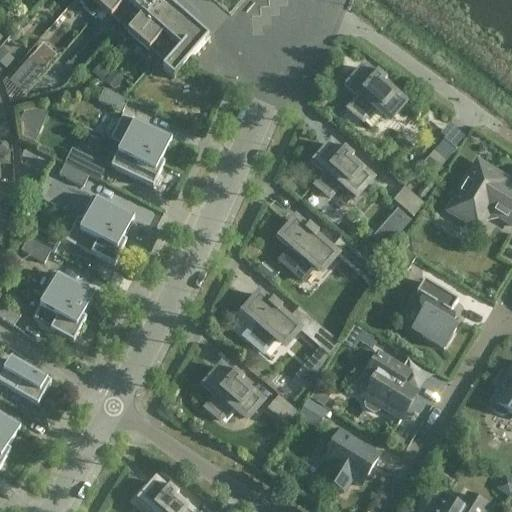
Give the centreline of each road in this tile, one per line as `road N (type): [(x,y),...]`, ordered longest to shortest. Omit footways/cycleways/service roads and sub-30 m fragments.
road 1 (residential): [(112,406),(277,72)]
road 2 (residential): [(379,511),(502,303)]
road 3 (residential): [(271,511),(112,406)]
road 4 (residential): [(49,511),(112,406)]
